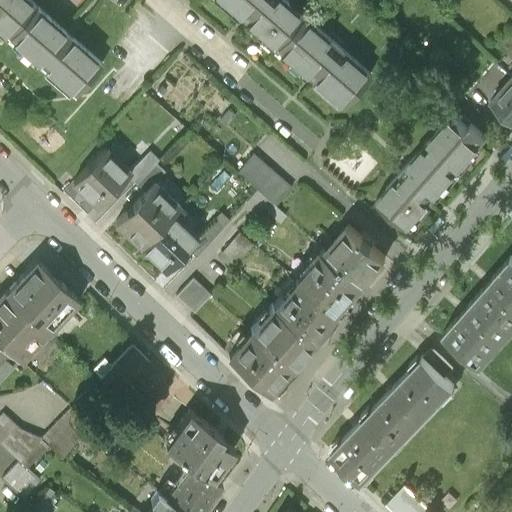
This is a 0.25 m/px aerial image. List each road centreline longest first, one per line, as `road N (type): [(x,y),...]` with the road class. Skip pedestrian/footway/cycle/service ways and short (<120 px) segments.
road 1 (tertiary): [(284,447),(511,174)]
road 2 (residential): [(33,200),(284,447)]
road 3 (residential): [(156,0),(317,144)]
